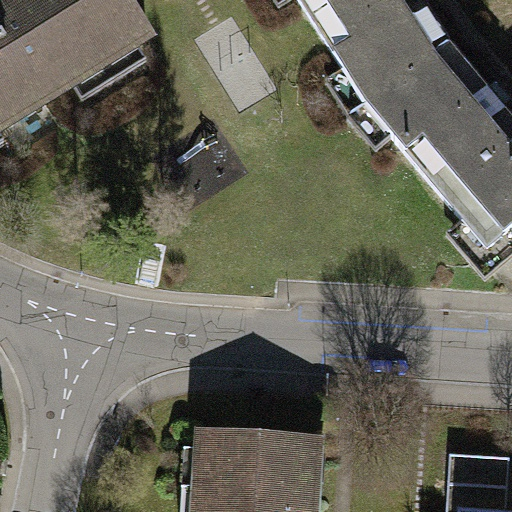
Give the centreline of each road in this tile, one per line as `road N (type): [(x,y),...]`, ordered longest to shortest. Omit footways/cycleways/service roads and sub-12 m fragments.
road 1 (residential): [(80,333),(511,355)]
road 2 (residential): [(44,511),(80,333)]
